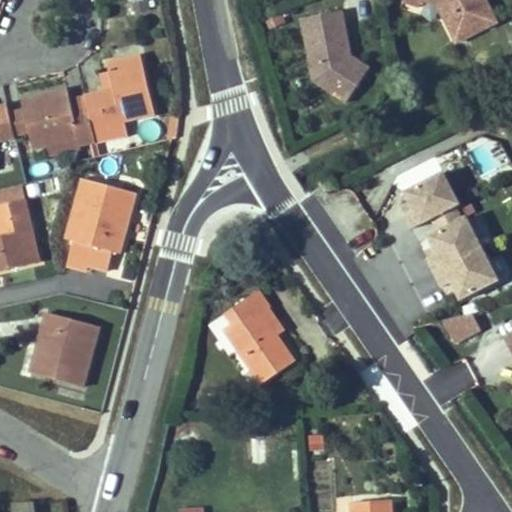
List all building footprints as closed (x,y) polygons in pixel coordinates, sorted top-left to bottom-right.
[(422,0),(406,0),(405,5),(420,9),(422,2),(422,0)] [(422,0),(422,2),(440,6),(462,42),(500,18),(488,0),(422,0)] [(346,62),(336,17),(297,25),(310,87),(342,109),(360,81),(348,73),(346,62)] [(155,115),(141,57),(108,64),(114,89),(86,97),(89,115),(96,142),(112,138),(110,126),(125,123),(155,115)] [(89,115),(86,97),(83,87),(68,91),(75,118),(89,115)] [(96,142),(89,115),(75,118),(68,91),(23,102),(25,112),(28,126),(33,149),(49,146),(78,138),(80,147),(96,142)] [(0,141),(15,137),(14,130),(10,116),(8,105),(0,106),(0,141)] [(28,126),(25,112),(10,116),(14,130),(28,126)] [(177,137),(180,114),(172,114),(169,140),(171,139),(177,137)] [(125,123),(110,126),(112,138),(127,134),(125,123)] [(80,147),(78,138),(49,146),(51,155),(80,147)] [(507,171),(505,142),(477,145),(479,174),(507,171)] [(393,195),(453,303),(499,278),(439,170),(393,195)] [(120,235),(125,216),(130,217),(136,193),(83,179),(67,239),(74,241),(94,246),(113,252),(120,254),(125,236),(120,235)] [(0,189),(0,205),(25,200),(21,185),(0,189)] [(0,270),(40,261),(25,200),(0,205),(0,270)] [(94,246),(74,241),(68,265),(87,270),(88,265),(107,271),(113,252),(94,246)] [(295,362),(276,335),(262,314),(269,309),(271,307),(260,293),(234,310),(240,320),(233,325),(226,330),(265,383),(295,362)] [(284,330),(269,309),(262,314),(276,335),(284,330)] [(240,320),(234,310),(227,315),(233,325),(240,320)] [(84,387),(100,327),(47,313),(42,330),(47,332),(42,351),(37,349),(31,372),(84,387)] [(445,319),(449,342),(480,336),(476,313),(445,319)] [(511,329),(503,334),(511,350),(511,329)] [(265,463),(264,436),(250,436),(250,463),(265,463)] [(391,511),(391,502),(354,504),(354,511),(391,511)]
